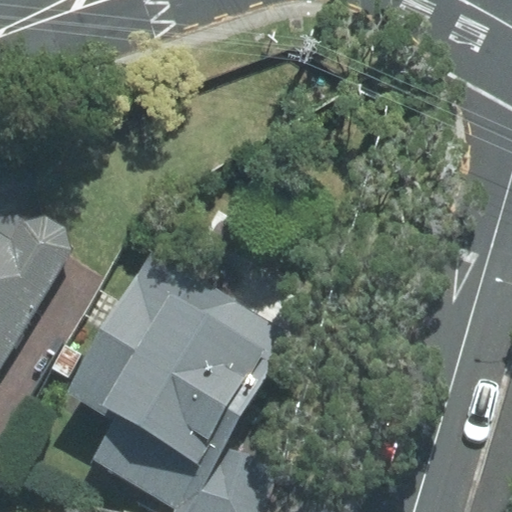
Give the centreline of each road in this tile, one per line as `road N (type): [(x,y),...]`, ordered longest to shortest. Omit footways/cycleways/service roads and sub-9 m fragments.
road 1 (residential): [(413,511),(511,176)]
road 2 (tertiary): [(217,0),(0,50)]
road 3 (tertiary): [(511,39),(398,0)]
